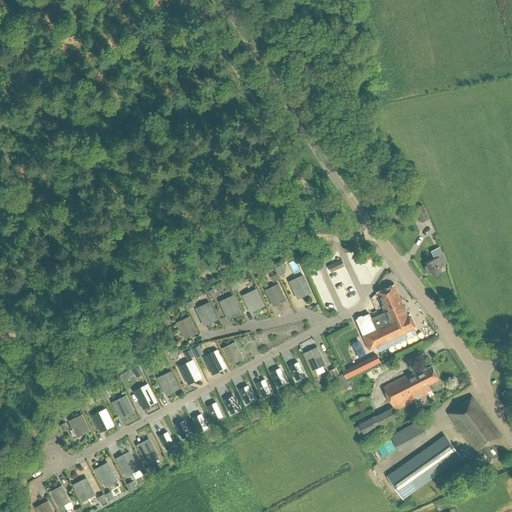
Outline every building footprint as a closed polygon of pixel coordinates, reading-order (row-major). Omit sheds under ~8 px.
[(422,205),(415,208),(422,222),(429,218),(422,205)] [(442,272),(440,267),(448,262),(443,254),(439,257),(436,258),(435,257),(427,262),(428,264),(424,266),(428,272),(431,271),(434,277),(442,272)] [(342,259),(328,266),(331,272),(345,265),(342,259)] [(279,275),(286,272),(282,264),(276,267),(279,275)] [(310,290),(303,275),(290,281),(294,290),(298,289),(301,294),(310,290)] [(231,282),(233,288),(236,287),(236,286),(239,285),(237,280),(231,282)] [(277,303),(286,299),(278,284),(265,290),(270,299),(274,297),(277,303)] [(369,349),(375,347),(417,328),(410,314),(407,315),(393,284),(376,291),(385,312),(371,318),(369,314),(356,320),(369,349)] [(254,308),(263,304),(256,289),(243,295),(247,304),(252,302),(254,308)] [(231,314),(240,310),(233,295),(220,301),(224,310),(229,308),(231,314)] [(216,317),(209,302),(196,308),(200,317),(204,315),(207,321),(216,317)] [(188,336),(197,332),(190,316),(177,322),(181,332),(185,330),(188,336)] [(223,348),(230,363),(239,359),(236,353),(240,351),(236,342),(223,348)] [(202,351),(199,345),(193,348),(196,354),(202,351)] [(194,355),(191,349),(185,352),(188,358),(194,355)] [(218,349),(203,356),(212,375),(227,368),(218,349)] [(317,357),(314,351),(305,355),(312,370),(325,365),(321,355),(317,357)] [(351,363),(363,359),(361,351),(348,355),(351,363)] [(193,359),(178,366),(188,384),(202,378),(193,359)] [(295,376),(303,372),(298,361),(289,365),(295,376)] [(360,425),(356,427),(362,440),(383,430),(384,433),(393,429),(392,426),(401,422),(400,420),(403,419),(397,408),(428,393),(430,397),(432,402),(436,400),(434,395),(435,394),(429,384),(430,384),(440,379),(433,365),(418,373),(416,370),(384,386),(383,387),(393,407),(367,420),(359,423),(360,425)] [(143,372),(139,366),(133,370),(137,376),(143,372)] [(148,375),(154,372),(151,366),(146,369),(148,375)] [(352,366),(342,371),(343,373),(346,379),(356,374),(353,368),(352,366)] [(276,382),(285,378),(280,367),(271,371),(276,382)] [(329,371),(332,378),(339,374),(335,368),(329,371)] [(120,375),(123,380),(133,375),(130,370),(120,375)] [(178,386),(171,370),(158,377),(163,386),(167,384),(170,390),(178,386)] [(343,373),(332,378),(339,391),(349,386),(346,379),(343,373)] [(261,393),(270,389),(265,378),(256,382),(261,393)] [(148,383),(134,390),(143,409),(157,401),(148,383)] [(244,400),(253,396),(248,384),(239,389),(244,400)] [(106,389),(101,392),(103,398),(109,395),(106,389)] [(124,415),(133,410),(126,395),(113,401),(117,411),(121,409),(124,415)] [(229,410),(238,406),(233,395),(224,399),(229,410)] [(492,443),(501,437),(472,396),(448,413),(477,452),(473,455),(481,466),(485,462),(488,465),(501,455),(492,443)] [(212,417),(221,412),(216,401),(207,405),(212,417)] [(102,412),(92,416),(99,430),(108,425),(102,412)] [(198,428),(206,424),(201,413),(193,417),(198,428)] [(81,433),(90,429),(82,414),(70,420),(74,430),(78,428),(81,433)] [(180,435),(189,431),(184,420),(175,424),(180,435)] [(164,447),(173,442),(167,432),(159,436),(164,447)] [(460,457),(445,436),(388,476),(403,497),(460,457)] [(159,457),(149,438),(136,445),(146,463),(159,457)] [(126,475),(139,469),(132,457),(126,460),(124,456),(118,459),(126,475)] [(105,486),(117,479),(111,467),(105,471),(103,467),(97,470),(105,486)] [(83,481),(74,486),(82,501),(95,494),(90,485),(86,487),(83,481)] [(50,492),(58,507),(64,504),(66,508),(67,510),(73,506),(70,501),(71,500),(66,491),(62,493),(59,488),(50,492)] [(54,511),(49,501),(40,505),(43,511),(40,511),(54,511)]
